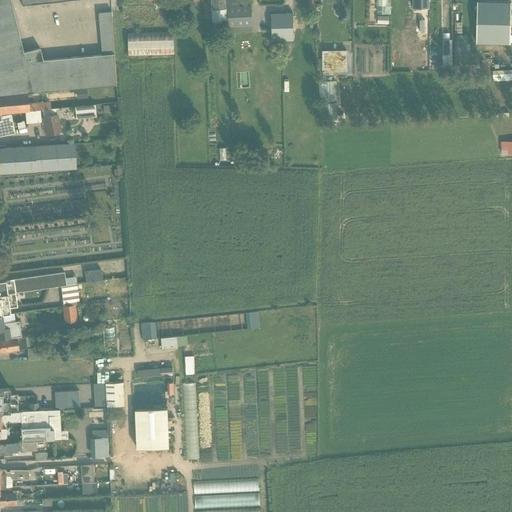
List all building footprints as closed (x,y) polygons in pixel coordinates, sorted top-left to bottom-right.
[(116,85),(114,54),(102,55),(44,60),(42,59),(39,48),(23,53),(9,0),(0,0),(0,95),(27,93),(116,85)] [(210,0),(211,9),(211,22),(226,22),(224,0),(210,0)] [(376,0),(376,7),(378,7),(378,13),(387,13),(387,0),(376,0)] [(511,2),(478,2),(478,43),(511,43),(511,25),(511,2)] [(227,7),(228,27),(252,26),(251,6),(227,7)] [(98,13),(102,55),(114,54),(111,12),(98,13)] [(293,40),(293,13),(271,14),(271,41),(293,40)] [(173,32),(128,33),(128,56),(174,55),(173,32)] [(322,51),(323,71),(346,71),(346,51),(322,51)] [(319,77),(320,104),(322,119),(338,118),(337,103),(336,81),(331,81),(331,76),(319,77)] [(77,99),(87,99),(86,89),(76,90),(77,99)] [(28,104),(27,93),(0,95),(0,113),(25,111),(40,110),(41,110),(50,109),(49,102),(28,104)] [(103,112),(115,111),(115,104),(102,105),(103,112)] [(75,119),(95,117),(94,105),(74,107),(75,119)] [(50,109),(41,110),(42,117),(41,118),(45,136),(61,132),(57,114),(55,115),(55,108),(50,109)] [(40,110),(25,111),(26,123),(41,122),(40,110)] [(0,136),(14,133),(10,114),(0,114),(0,136)] [(501,154),(511,154),(511,141),(501,142),(501,154)] [(94,142),(0,147),(0,173),(75,168),(74,153),(95,152),(94,142)] [(64,278),(63,271),(0,280),(0,294),(15,292),(66,285),(66,286),(76,285),(75,277),(64,278)] [(79,304),(76,285),(66,286),(60,287),(63,307),(76,305),(79,304)] [(15,292),(0,294),(0,315),(4,315),(10,314),(9,308),(17,307),(15,292)] [(63,307),(66,324),(79,322),(76,305),(63,307)] [(124,308),(107,308),(108,316),(124,316),(124,308)] [(258,312),(245,313),(247,329),(259,328),(258,312)] [(0,339),(21,337),(18,321),(5,323),(4,315),(0,315),(0,339)] [(155,322),(141,324),(143,340),(157,338),(155,322)] [(38,347),(33,348),(31,336),(0,340),(0,352),(26,349),(27,361),(39,360),(38,347)] [(186,336),(161,338),(162,349),(177,348),(177,346),(187,345),(186,336)] [(194,356),(184,357),(185,375),(194,374),(194,356)] [(163,381),(171,380),(170,367),(162,368),(163,381)] [(107,407),(107,415),(125,414),(123,383),(120,383),(114,384),(105,385),(107,407)] [(180,385),(185,460),(200,459),(195,384),(180,385)] [(0,413),(17,412),(17,395),(9,395),(9,389),(0,389),(0,413)] [(89,408),(91,458),(110,456),(107,415),(107,407),(89,408)] [(136,449),(169,448),(167,408),(135,410),(136,449)] [(20,422),(21,442),(36,441),(67,439),(67,430),(60,431),(59,415),(65,415),(65,410),(19,412),(20,422)] [(5,423),(20,422),(19,412),(17,412),(0,413),(0,427),(5,428),(5,423)] [(7,444),(0,443),(0,458),(3,458),(3,452),(4,452),(4,456),(11,456),(11,452),(17,452),(17,451),(21,451),(22,452),(36,451),(36,441),(21,442),(7,444)] [(81,483),(94,482),(93,464),(80,465),(81,483)] [(28,479),(28,470),(9,470),(9,472),(6,472),(6,470),(0,469),(0,487),(5,488),(5,487),(11,487),(12,479),(28,479)] [(258,479),(193,482),(194,495),(259,492),(258,479)] [(126,486),(117,486),(118,497),(127,496),(126,486)] [(0,499),(20,499),(20,491),(12,491),(12,494),(0,493),(0,499)] [(260,494),(195,497),(195,510),(260,507),(260,494)] [(0,505),(10,506),(9,511),(19,511),(28,511),(28,508),(23,508),(23,505),(33,505),(33,499),(20,499),(0,499),(0,505)]
